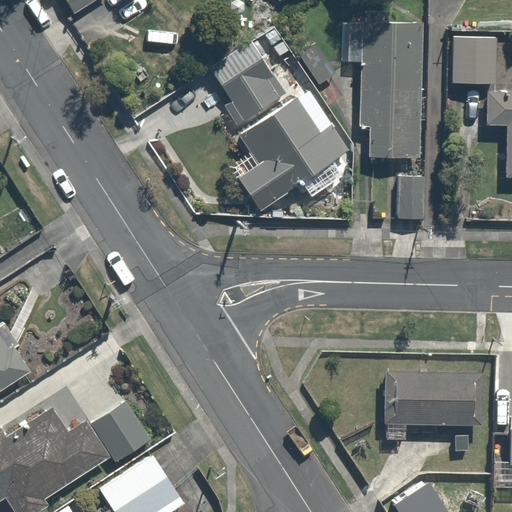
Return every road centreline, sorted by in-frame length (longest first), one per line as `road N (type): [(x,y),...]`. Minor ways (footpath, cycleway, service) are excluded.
road 1 (residential): [(0,27),(188,320)]
road 2 (residential): [(188,320),(217,299),(278,283),(511,286)]
road 3 (residential): [(188,320),(309,511)]
